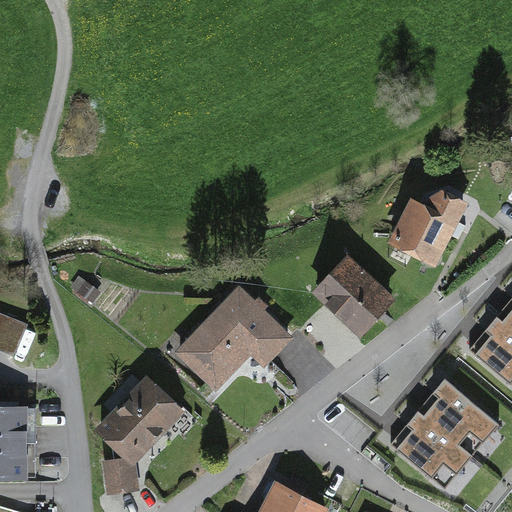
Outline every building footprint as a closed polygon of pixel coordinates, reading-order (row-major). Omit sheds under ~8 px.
[(435,268),(468,203),(444,191),(439,189),(429,208),(411,198),(388,244),(435,268)] [(396,300),(348,255),(312,293),(361,338),(396,300)] [(266,369),(295,338),(240,285),(176,352),(216,391),(251,355),(266,369)] [(511,311),(503,322),(511,329),(511,311)] [(511,380),(511,329),(503,322),(497,317),(485,331),(492,336),(476,355),(510,383),(511,380)] [(108,494),(139,490),(135,466),(188,411),(147,372),(91,430),(122,459),(103,461),(108,494)] [(470,432),(483,443),(499,424),(445,380),(434,393),(440,399),(424,417),(458,445),(470,432)] [(27,401),(0,400),(0,439),(27,440),(27,401)] [(443,465),(456,476),(472,457),(458,445),(424,417),(419,413),(407,427),(413,432),(398,450),(432,479),(443,465)] [(27,440),(0,439),(0,479),(27,479),(27,440)] [(327,511),(329,510),(275,481),(258,511),(327,511)]
